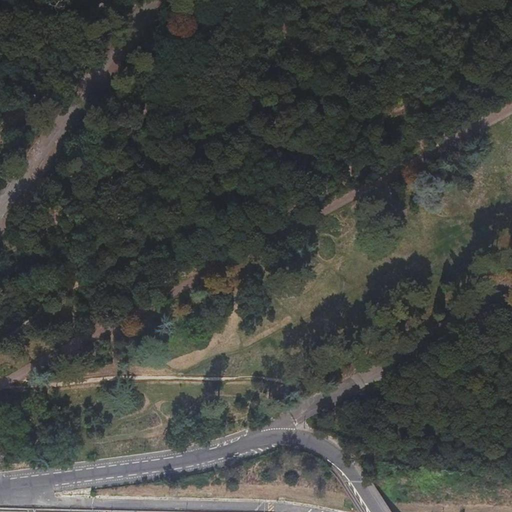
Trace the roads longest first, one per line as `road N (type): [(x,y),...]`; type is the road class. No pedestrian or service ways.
road 1 (track): [(0,384),(511,105)]
road 2 (secondary): [(267,435),(192,459),(0,486)]
road 3 (secondary): [(376,511),(322,445),(267,435)]
